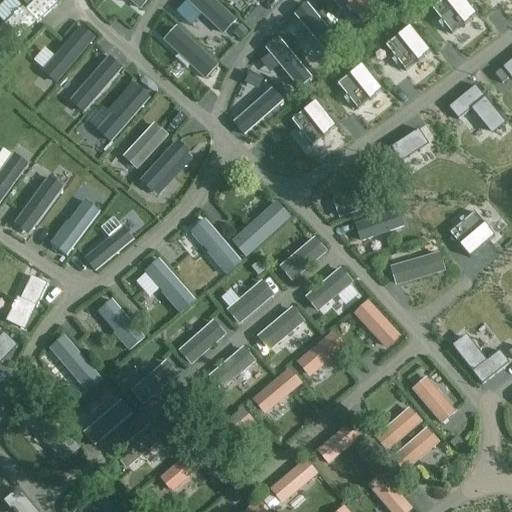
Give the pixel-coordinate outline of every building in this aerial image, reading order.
[(15,18),(6,27),(19,41),(56,6),(50,0),(36,0),(24,11),(23,10),(20,13),(19,12),(14,17),(15,18)] [(102,0),(132,26),(143,13),(127,0),(102,0)] [(128,0),(141,10),(149,0),(128,0)] [(212,0),(189,0),(186,4),(202,18),(225,38),(238,23),(212,0)] [(245,0),(221,0),(247,23),(257,11),(245,0)] [(464,0),(441,0),(431,9),(451,34),(463,24),(464,26),(470,21),(470,20),(477,15),(464,0)] [(169,23),(159,34),(204,75),(215,64),(169,23)] [(410,27),(385,47),(405,72),(418,62),(419,64),(425,59),(424,58),(431,53),(410,27)] [(58,82),(91,43),(78,32),(45,70),(58,82)] [(287,41),(279,53),(319,82),(328,69),(287,41)] [(511,61),(503,69),(511,80),(511,61)] [(73,100),(85,112),(119,74),(106,62),(73,100)] [(361,65),(337,85),(357,110),(369,100),(370,102),(376,97),(383,91),(361,65)] [(508,79),(500,70),(495,74),(503,84),(508,79)] [(476,87),(449,108),(459,121),(471,111),(492,136),(507,125),(476,87)] [(133,93),(99,130),(112,142),(146,104),(133,93)] [(316,102),(291,122),(312,147),(324,137),(325,139),(331,134),(330,134),(337,128),(316,102)] [(155,127),(126,158),(138,169),(167,138),(155,127)] [(419,131),(378,157),(397,187),(410,178),(401,164),(429,146),(419,131)] [(155,193),(189,156),(176,144),(142,182),(155,193)] [(0,204),(26,168),(13,158),(0,174),(0,204)] [(48,181),(18,221),(32,232),(62,191),(48,181)] [(21,211),(29,195),(17,188),(0,221),(0,225),(4,227),(14,208),(21,211)] [(122,191),(112,197),(119,210),(130,204),(122,191)] [(70,225),(69,228),(66,229),(64,228),(50,246),(66,258),(98,215),(93,211),(93,209),(87,204),(83,204),(78,211),(78,213),(70,225)] [(238,241),(249,253),(286,220),(281,213),(283,212),(275,204),(267,211),(269,213),(238,241)] [(395,213),(358,227),(363,240),(400,227),(395,213)] [(450,234),(470,258),(495,237),(489,230),(490,228),(486,223),(485,225),(475,213),(450,234)] [(211,260),(222,273),(237,261),(205,224),(201,228),(198,228),(192,233),(192,237),(197,243),(199,243),(209,254),(212,255),(213,259),(211,260)] [(368,253),(411,235),(408,228),(365,247),(368,253)] [(85,260),(96,273),(132,241),(122,229),(85,260)] [(282,268),(293,281),(325,253),(315,241),(282,268)] [(394,278),(396,279),(397,285),(444,272),(439,255),(417,261),(418,262),(403,267),(401,265),(394,267),(392,272),(394,278)] [(154,283),(163,294),(167,295),(167,298),(165,300),(177,313),(191,300),(159,264),(155,268),(152,268),(146,273),(146,277),(151,283),(154,283)] [(308,299),(318,311),(351,284),(340,272),(308,299)] [(26,330),(48,285),(32,277),(20,301),(19,300),(17,304),(16,303),(12,310),(14,311),(9,322),(26,330)] [(240,324),(272,297),(262,284),(229,312),(240,324)] [(461,298),(449,302),(455,318),(467,314),(461,298)] [(108,306),(106,306),(100,311),(99,315),(105,321),(107,321),(116,333),(120,333),(120,337),(118,339),(129,352),(144,339),(113,302),(108,306)] [(386,347),(397,336),(369,306),(357,316),(386,347)] [(270,351),(302,323),(292,311),(259,338),(270,351)] [(181,352),(192,364),(224,337),(213,324),(181,352)] [(0,365),(18,348),(5,335),(0,339),(0,365)] [(483,386),(510,364),(500,352),(488,362),(467,335),(452,347),(483,386)] [(58,358),(85,389),(98,378),(65,339),(59,344),(58,343),(49,350),(57,359),(58,358)] [(312,367),(327,358),(321,349),(306,358),(312,367)] [(243,352),(210,380),(222,393),(254,365),(243,352)] [(131,372),(137,378),(153,363),(146,356),(131,372)] [(134,392),(144,405),(176,377),(166,365),(134,392)] [(256,401),(267,413),(299,386),(288,374),(256,401)] [(456,414),(427,380),(413,391),(442,425),(456,414)] [(162,418),(172,430),(205,403),(194,390),(162,418)] [(85,435),(95,447),(132,415),(128,411),(128,409),(123,403),(119,403),(113,408),(113,410),(85,435)] [(62,457),(74,446),(40,409),(34,415),(33,413),(25,420),(32,428),(34,427),(62,457)] [(410,410),(376,439),(388,453),(422,424),(410,410)] [(220,453),(252,425),(241,413),(209,440),(220,453)] [(81,429),(73,419),(66,425),(75,435),(81,429)] [(329,465),(361,438),(350,425),(318,452),(329,465)] [(127,468),(160,441),(149,429),(117,456),(127,468)] [(427,430),(394,460),(406,473),(439,444),(427,430)] [(163,479),(173,491),(205,464),(195,452),(163,479)] [(273,491),(283,503),(315,476),(305,464),(273,491)] [(391,511),(407,511),(410,510),(383,478),(371,488),(391,511)] [(83,500),(94,511),(117,511),(95,489),(83,500)] [(13,511),(36,511),(19,491),(5,502),(13,511)] [(150,503),(141,494),(134,501),(143,510),(150,503)] [(266,511),(258,503),(247,511),(266,511)]
